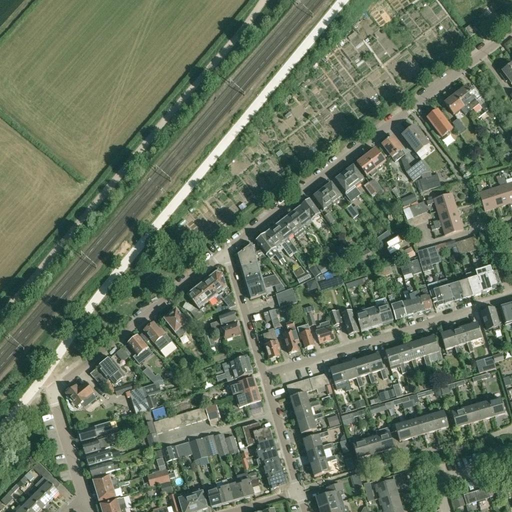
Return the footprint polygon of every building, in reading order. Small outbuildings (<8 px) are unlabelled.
[(511,65),(500,74),(506,82),(509,80),(511,84),(511,85),(511,65)] [(467,88),(457,96),(469,113),(479,105),(474,97),(467,88)] [(465,116),(469,113),(457,96),(445,105),(453,116),(461,110),(465,116)] [(493,118),(495,116),(491,110),(484,101),(479,105),(486,114),(488,112),(491,116),(492,115),(493,118)] [(437,132),(442,128),(446,134),(451,130),(447,124),(448,124),(437,110),(427,118),(437,132)] [(458,120),(452,124),(460,135),(466,131),(458,120)] [(417,154),(429,145),(415,127),(403,136),(417,154)] [(395,163),(405,155),(402,151),(403,151),(392,137),(381,145),(395,163)] [(376,150),(366,157),(378,173),(376,170),(377,169),(378,171),(379,171),(382,169),(383,167),(381,166),(385,163),(376,150)] [(503,156),(508,163),(511,160),(511,153),(510,155),(509,153),(503,156)] [(367,177),(370,174),(373,177),(378,173),(366,157),(357,164),(367,177)] [(424,175),(425,174),(417,164),(410,170),(406,157),(402,160),(406,173),(413,183),(424,175)] [(422,161),(417,164),(425,174),(431,173),(422,161)] [(482,170),(477,163),(472,167),(477,174),(482,170)] [(347,170),(344,173),(355,187),(363,180),(353,167),(349,171),(347,170)] [(336,181),(346,194),(355,187),(344,173),(341,175),(340,177),(336,181)] [(420,180),(423,193),(429,191),(441,187),(438,175),(420,180)] [(505,178),(501,179),(509,205),(511,203),(511,183),(506,185),(506,183),(506,182),(505,178)] [(374,179),(369,183),(377,194),(381,191),(382,190),(374,179)] [(500,187),(491,190),(497,208),(509,205),(501,179),(497,180),(499,185),(499,184),(500,187)] [(372,198),(377,194),(369,183),(364,187),(372,198)] [(325,188),(321,190),(332,204),(341,197),(331,184),(327,188),(325,188)] [(484,212),(497,208),(491,190),(482,193),(481,190),(482,190),(481,185),(477,187),(484,212)] [(314,198),(324,211),(332,204),(321,190),(318,192),(318,194),(314,198)] [(452,195),(435,200),(427,202),(428,206),(432,205),(432,204),(435,203),(438,213),(456,207),(452,195)] [(319,215),(310,202),(309,202),(308,201),(304,203),(305,205),(301,208),(311,221),(319,215)] [(357,202),(352,206),(351,206),(358,215),(358,214),(363,211),(357,202)] [(424,203),(418,205),(422,215),(428,213),(424,203)] [(418,205),(418,204),(413,206),(418,217),(422,215),(418,205)] [(359,216),(358,214),(358,215),(351,206),(346,210),(353,219),(359,216)] [(409,209),(409,210),(413,219),(418,217),(413,206),(412,207),(412,208),(409,209)] [(298,211),(292,215),(302,228),(311,221),(301,208),(300,207),(297,210),(298,211)] [(459,219),(456,207),(438,213),(440,222),(438,222),(437,221),(433,223),(434,226),(434,227),(459,219)] [(403,212),(407,221),(413,219),(409,210),(403,212)] [(329,214),(325,218),(330,225),(335,222),(329,214)] [(288,217),(283,220),(294,235),(298,241),(307,234),(302,228),(292,215),(289,218),(288,217)] [(445,237),(447,236),(463,231),(459,219),(434,227),(435,230),(440,229),(439,228),(442,227),(445,237)] [(279,225),(275,229),(294,255),(298,252),(288,239),(293,234),(298,241),(294,235),(283,220),(278,224),(279,225)] [(267,235),(266,235),(279,253),(283,250),(290,258),(294,255),(275,229),(270,232),(269,231),(266,233),(267,235)] [(377,239),(381,245),(392,237),(388,231),(377,239)] [(384,244),(390,255),(399,250),(399,249),(400,248),(398,245),(406,240),(402,234),(384,244)] [(258,241),(257,242),(270,260),(275,256),(280,262),(283,259),(279,253),(266,235),(261,239),(260,237),(257,240),(258,241)] [(475,238),(466,241),(470,253),(479,251),(475,238)] [(445,244),(447,250),(448,251),(457,248),(456,244),(455,244),(455,241),(445,244)] [(466,241),(456,244),(457,248),(460,256),(470,253),(466,241)] [(445,244),(436,247),(438,253),(447,250),(445,244)] [(361,245),(355,248),(358,254),(364,251),(361,245)] [(255,255),(252,246),(250,248),(248,247),(246,249),(245,251),(237,257),(238,259),(237,260),(238,263),(239,264),(241,269),(257,264),(267,261),(268,260),(260,251),(255,255)] [(439,257),(439,256),(438,253),(436,247),(427,250),(430,260),(439,257)] [(411,248),(400,253),(404,262),(415,256),(411,248)] [(360,264),(372,258),(368,250),(356,256),(360,264)] [(417,253),(420,263),(430,260),(427,250),(417,253)] [(262,267),(270,264),(267,261),(257,264),(241,269),(242,273),(242,274),(242,277),(244,278),(244,279),(260,274),(259,269),(262,268),(262,267)] [(323,274),(330,270),(325,264),(323,261),(316,266),(323,274)] [(418,261),(409,263),(412,276),(421,273),(418,261)] [(404,265),(401,266),(400,266),(402,272),(403,277),(409,275),(412,276),(409,263),(404,265)] [(317,278),(323,274),(316,266),(313,268),(316,273),(314,274),(317,278)] [(376,271),(379,279),(391,275),(393,280),(395,279),(394,278),(392,272),(391,268),(391,267),(376,271)] [(340,278),(337,268),(331,272),(334,280),(340,278)] [(496,272),(492,273),(491,268),(485,269),(492,291),(502,288),(496,272)] [(475,272),(483,294),(492,291),(485,269),(475,272)] [(215,274),(207,281),(219,296),(223,293),(222,292),(227,287),(226,282),(224,282),(222,276),(223,274),(222,271),(218,270),(216,271),(215,274)] [(296,277),(299,285),(311,279),(305,271),(303,272),(304,274),(296,277)] [(331,272),(324,275),(326,283),(327,284),(334,282),(334,280),(331,272)] [(475,272),(466,275),(473,297),(483,294),(475,272)] [(246,285),(247,289),(278,280),(275,276),(262,280),(260,274),(244,279),(244,280),(244,281),(244,284),(246,285)] [(326,283),(324,275),(318,278),(320,285),(326,283)] [(464,300),(473,297),(466,275),(466,277),(462,278),(464,282),(458,284),(464,300)] [(267,295),(265,290),(282,285),(281,284),(278,280),(247,289),(249,294),(248,295),(249,298),(250,299),(250,300),(267,295)] [(197,288),(209,302),(214,298),(215,299),(219,296),(207,281),(204,283),(202,283),(199,285),(199,287),(197,288)] [(453,281),(447,283),(454,303),(464,300),(458,284),(454,285),(453,281)] [(444,288),(440,290),(445,306),(454,303),(447,283),(443,284),(444,288)] [(428,287),(435,309),(445,306),(440,290),(439,290),(437,284),(428,287)] [(433,310),(426,285),(421,287),(424,297),(419,298),(424,313),(425,312),(426,313),(429,312),(430,311),(433,310)] [(188,296),(197,308),(200,311),(204,308),(203,307),(209,302),(197,288),(196,288),(193,290),(193,292),(188,296)] [(413,292),(411,288),(407,289),(408,292),(415,315),(417,315),(419,315),(422,314),(422,313),(424,313),(419,298),(415,299),(413,292)] [(292,289),(288,291),(280,294),(282,300),(294,296),(292,289)] [(406,302),(402,303),(406,318),(407,318),(408,319),(411,318),(412,316),(415,315),(408,292),(404,294),(406,302)] [(282,300),(284,308),(289,306),(288,306),(297,303),(294,296),(282,300)] [(396,321),(406,318),(402,303),(396,305),(395,300),(394,300),(393,296),(389,297),(396,321)] [(223,301),(230,309),(236,306),(228,297),(223,301)] [(375,302),(376,305),(382,325),(383,325),(384,326),(388,325),(388,324),(389,324),(389,323),(393,321),(387,301),(386,299),(375,302)] [(299,311),(297,303),(288,306),(289,306),(291,314),(299,311)] [(372,310),(366,312),(371,328),(372,328),(373,329),(374,329),(377,328),(378,327),(378,326),(382,325),(376,305),(371,306),(372,310)] [(505,326),(511,324),(511,306),(511,305),(509,305),(506,306),(505,307),(500,309),(505,326)] [(303,310),(308,325),(309,328),(316,326),(313,315),(316,314),(313,306),(303,310)] [(203,316),(200,311),(197,308),(191,313),(197,321),(199,320),(200,322),(206,320),(203,316)] [(494,333),(501,330),(494,309),(482,313),(487,331),(493,329),(494,333)] [(186,334),(181,328),(187,324),(186,323),(190,320),(185,314),(181,317),(176,311),(175,311),(174,310),(172,311),(170,312),(170,314),(170,316),(165,320),(180,339),(186,334)] [(271,321),(274,329),(274,330),(281,328),(276,310),(269,312),(271,321)] [(338,311),(331,313),(335,326),(342,323),(338,311)] [(214,329),(215,328),(236,321),(233,312),(219,317),(220,322),(211,325),(212,327),(213,327),(214,329)] [(354,318),(352,312),(342,315),(348,336),(349,336),(350,337),(353,336),(354,334),(359,333),(355,318),(354,318)] [(367,329),(371,328),(366,312),(356,315),(361,332),(361,331),(362,332),(363,332),(367,331),(367,330),(368,330),(367,329)] [(299,344),(296,332),(293,321),(286,324),(289,334),(283,335),(289,354),(299,351),(297,345),(299,344)] [(333,325),(331,321),(329,322),(320,325),(320,327),(316,329),(318,332),(315,333),(319,345),(335,340),(330,326),(333,325)] [(196,327),(197,328),(196,328),(199,331),(204,327),(201,323),(196,327)] [(146,344),(151,340),(160,351),(171,341),(161,329),(160,330),(154,324),(149,327),(147,327),(145,329),(145,331),(144,332),(140,336),(146,344)] [(241,336),(240,334),(242,333),(241,330),(239,330),(237,324),(221,329),(225,341),(241,336)] [(477,324),(465,328),(470,343),(471,343),(482,339),(477,324)] [(315,347),(309,328),(308,325),(297,329),(301,341),(302,340),(305,349),(315,347)] [(196,338),(201,335),(201,334),(199,331),(196,328),(192,332),(196,338)] [(465,328),(454,331),(459,346),(467,344),(470,353),(474,352),(471,343),(470,343),(465,328)] [(280,349),(274,330),(274,329),(268,331),(268,333),(263,335),(265,345),(264,345),(269,361),(280,357),(278,350),(280,349)] [(441,335),(446,351),(455,348),(458,357),(462,356),(459,346),(454,331),(441,335)] [(210,332),(203,334),(207,348),(215,345),(210,332)] [(144,343),(143,344),(137,337),(134,340),(132,339),(129,342),(129,344),(128,345),(138,357),(148,349),(144,343)] [(434,338),(422,342),(427,357),(428,356),(436,354),(439,363),(443,362),(440,352),(439,352),(434,338)] [(422,342),(410,345),(415,361),(416,360),(424,358),(427,367),(431,366),(428,356),(427,357),(422,342)] [(170,359),(181,350),(175,343),(164,352),(170,359)] [(410,345),(398,349),(403,364),(404,364),(405,367),(413,364),(415,371),(419,370),(416,360),(415,361),(410,345)] [(398,349),(385,353),(390,368),(400,365),(403,375),(407,373),(405,367),(404,364),(403,364),(398,349)] [(124,352),(116,360),(126,370),(134,362),(124,352)] [(379,355),(366,359),(371,374),(373,374),(380,371),(383,381),(387,379),(384,370),(379,355)] [(502,355),(493,357),(494,363),(495,363),(504,361),(502,355)] [(232,368),(224,370),(215,373),(216,378),(250,366),(249,363),(250,362),(249,358),(247,357),(230,363),(232,368)] [(496,369),(495,363),(494,363),(493,357),(486,359),(488,367),(481,369),(483,373),(496,369)] [(121,381),(121,380),(125,377),(111,358),(98,368),(108,380),(109,379),(114,385),(116,385),(121,381)] [(366,359),(354,363),(359,378),(361,377),(368,375),(371,384),(375,383),(373,374),(371,374),(366,359)] [(185,367),(190,373),(197,367),(192,361),(185,367)] [(354,363),(342,367),(347,382),(349,381),(356,379),(359,388),(363,387),(361,377),(359,378),(354,363)] [(234,376),(235,381),(252,375),(252,374),(253,373),(252,369),(251,369),(250,366),(216,378),(217,382),(227,379),(234,376)] [(352,391),(349,381),(347,382),(342,367),(330,370),(335,386),(344,383),(347,392),(352,391)] [(98,369),(91,375),(101,387),(108,381),(98,369)] [(325,387),(330,386),(326,375),(320,376),(324,388),(325,387)] [(320,376),(315,378),(318,390),(324,388),(320,376)] [(483,384),(482,381),(480,376),(472,379),(474,383),(477,382),(478,385),(483,384)] [(315,378),(309,380),(313,391),(318,390),(315,378)] [(242,395),(242,396),(258,391),(254,379),(239,384),(235,385),(237,391),(224,395),(226,400),(236,397),(242,395)] [(307,393),(313,391),(309,380),(304,381),(307,393)] [(301,395),(306,394),(307,393),(304,381),(298,383),(301,395)] [(298,383),(292,385),(296,397),(301,395),(298,383)] [(67,395),(66,395),(77,408),(81,404),(85,409),(96,400),(91,395),(93,393),(85,384),(79,389),(77,387),(72,391),(70,390),(67,393),(67,395)] [(134,384),(123,388),(115,390),(116,396),(136,390),(134,384)] [(287,386),(290,398),(296,397),(292,385),(287,386)] [(393,387),(397,399),(403,397),(399,385),(393,387)] [(144,388),(142,389),(145,398),(153,396),(150,386),(144,388)] [(137,391),(127,394),(129,398),(130,398),(130,399),(135,415),(142,413),(150,411),(146,399),(145,399),(145,398),(142,389),(137,391)] [(239,409),(246,407),(261,402),(258,391),(242,396),(242,395),(236,397),(239,409)] [(379,394),(381,402),(390,399),(388,392),(379,394)] [(296,397),(290,398),(294,411),(309,406),(309,405),(306,394),(301,395),(296,397)] [(154,397),(146,399),(150,411),(150,410),(158,408),(158,407),(154,397)] [(501,399),(488,403),(493,418),(505,415),(501,399)] [(364,400),(355,403),(357,410),(366,407),(364,400)] [(294,411),(298,422),(313,418),(313,417),(310,409),(320,406),(319,402),(309,405),(309,406),(294,411)] [(488,403),(476,407),(480,422),(493,418),(488,403)] [(216,405),(205,409),(209,420),(208,420),(209,422),(220,419),(216,405)] [(379,406),(369,409),(371,416),(380,413),(379,406)] [(476,407),(464,410),(468,425),(480,422),(476,407)] [(152,412),(155,421),(167,418),(164,408),(152,412)] [(205,408),(199,410),(203,421),(208,420),(209,420),(205,409),(205,408)] [(257,417),(268,416),(267,409),(256,411),(257,417)] [(203,421),(199,410),(194,411),(197,423),(203,421)] [(464,410),(452,414),(451,414),(456,429),(468,425),(464,410)] [(191,425),(197,423),(194,411),(188,413),(191,425)] [(444,412),(431,416),(436,432),(449,428),(444,412)] [(186,426),(191,425),(188,413),(182,415),(186,426)] [(322,414),(313,417),(313,418),(298,422),(301,435),(317,430),(314,421),(324,418),(322,414)] [(353,414),(345,416),(341,417),(344,427),(355,423),(353,414)] [(180,428),(186,426),(182,415),(176,417),(180,428)] [(330,428),(340,425),(337,416),(327,419),(330,428)] [(431,416),(419,420),(424,435),(436,432),(431,416)] [(174,430),(180,428),(176,417),(171,418),(174,430)] [(168,431),(174,430),(171,418),(165,420),(168,431)] [(163,433),(168,431),(165,420),(159,422),(163,433)] [(419,420),(407,423),(412,439),(424,435),(419,420)] [(148,436),(157,434),(154,423),(153,424),(152,422),(144,425),(146,431),(148,436)] [(159,422),(154,423),(157,434),(157,435),(163,433),(159,422)] [(96,433),(103,431),(104,433),(113,430),(110,423),(78,432),(79,436),(78,437),(80,441),(81,441),(81,442),(97,438),(96,433)] [(400,442),(412,439),(407,423),(395,426),(400,442)] [(248,448),(257,445),(273,440),(271,433),(270,433),(268,429),(262,431),(259,424),(242,429),(248,448)] [(394,449),(390,434),(389,430),(386,429),(381,430),(380,433),(376,434),(377,437),(382,453),(394,449)] [(303,441),(307,453),(322,448),(322,447),(320,439),(329,436),(328,432),(318,435),(319,436),(303,441)] [(160,444),(157,435),(157,434),(148,436),(146,437),(150,448),(160,445),(160,444)] [(223,435),(214,438),(220,458),(229,455),(223,435)] [(203,440),(208,458),(219,455),(219,458),(220,458),(214,438),(213,436),(203,440)] [(230,456),(238,454),(234,437),(225,439),(230,456)] [(377,437),(365,441),(370,456),(382,453),(377,437)] [(85,455),(110,448),(107,439),(83,446),(84,449),(83,450),(84,454),(85,454),(85,455)] [(195,462),(208,458),(203,440),(190,444),(195,462)] [(255,452),(256,456),(260,455),(275,451),(274,448),(275,447),(275,446),(273,440),(257,445),(259,451),(255,452)] [(346,441),(339,443),(342,449),(348,447),(346,441)] [(357,460),(370,456),(365,441),(353,444),(357,460)] [(179,459),(192,456),(189,443),(176,447),(179,459)] [(307,453),(310,465),(326,460),(326,459),(323,451),(333,449),(331,444),(322,447),(322,448),(307,453)] [(176,447),(163,451),(166,463),(179,459),(179,460),(179,459),(176,447)] [(121,458),(121,457),(119,452),(108,455),(107,451),(86,457),(87,460),(86,460),(88,466),(89,466),(89,467),(121,458)] [(154,453),(155,460),(156,460),(163,458),(161,451),(154,453)] [(262,459),(263,465),(279,460),(278,456),(278,455),(277,455),(276,455),(275,451),(260,455),(256,456),(257,461),(262,459)] [(335,456),(326,459),(326,460),(310,465),(314,477),(330,473),(327,463),(336,461),(335,456)] [(163,459),(156,461),(157,462),(159,468),(164,466),(165,466),(163,459)] [(244,471),(247,470),(249,469),(246,460),(246,459),(243,460),(241,461),(244,471)] [(282,468),(279,460),(263,465),(267,476),(273,475),(274,477),(282,475),(281,470),(281,469),(282,469),(282,468)] [(92,478),(113,472),(120,470),(121,470),(119,465),(113,467),(112,462),(90,469),(90,471),(89,472),(90,474),(91,475),(92,478)] [(155,474),(147,476),(150,488),(158,486),(171,482),(170,480),(169,475),(167,471),(166,471),(155,474)] [(42,476),(45,479),(44,479),(48,482),(39,491),(50,502),(59,493),(55,490),(60,485),(49,474),(48,475),(46,473),(42,476)] [(250,482),(252,481),(250,475),(248,476),(248,474),(237,477),(238,483),(243,500),(249,498),(250,498),(250,497),(250,496),(254,495),(252,489),(251,485),(250,482)] [(116,480),(111,482),(109,475),(93,480),(93,481),(92,482),(93,486),(95,487),(96,492),(118,485),(116,480)] [(283,477),(282,475),(274,477),(273,475),(267,476),(271,490),(272,490),(272,491),(273,491),(277,490),(277,489),(278,489),(278,488),(286,486),(285,485),(286,484),(286,483),(285,478),(284,477),(283,477)] [(359,475),(347,478),(348,481),(349,483),(351,486),(354,487),(359,488),(362,487),(359,475)] [(257,480),(250,482),(251,485),(252,489),(259,487),(257,480)] [(378,492),(380,499),(398,494),(394,480),(374,486),(376,493),(378,492)] [(226,481),(216,484),(222,506),(230,504),(230,503),(232,502),(232,501),(226,481)] [(226,481),(232,501),(237,500),(237,501),(238,501),(243,500),(238,483),(228,486),(226,481)] [(116,498),(115,498),(113,491),(129,486),(128,482),(118,485),(96,492),(98,497),(97,498),(98,502),(100,502),(100,503),(116,498)] [(160,486),(163,495),(165,494),(166,497),(174,495),(170,483),(160,486)] [(216,484),(217,490),(207,493),(211,508),(216,506),(218,507),(219,507),(222,506),(216,484)] [(16,485),(11,490),(11,491),(14,493),(19,488),(17,486),(16,485)] [(316,498),(319,509),(338,504),(336,498),(344,496),(341,485),(327,489),(329,495),(316,498)] [(263,486),(256,488),(257,495),(264,493),(263,486)] [(478,502),(490,498),(487,489),(475,493),(478,502)] [(39,491),(31,500),(42,510),(50,502),(39,491)] [(198,494),(191,496),(195,511),(201,511),(202,511),(207,509),(202,491),(197,493),(198,494)] [(467,505),(478,502),(475,493),(462,496),(464,502),(464,501),(465,501),(467,505)] [(8,494),(1,502),(6,507),(13,499),(10,497),(8,494)] [(382,506),(383,511),(386,511),(402,507),(398,494),(380,499),(378,499),(380,506),(382,506)] [(169,497),(172,508),(179,506),(176,495),(169,497)] [(195,511),(191,496),(184,498),(184,497),(179,498),(182,511),(195,511)] [(465,505),(464,501),(464,502),(462,496),(452,500),(454,508),(465,505)] [(103,511),(102,511),(117,511),(127,509),(124,499),(121,499),(101,505),(101,506),(100,508),(101,511),(103,511)] [(31,500),(22,508),(26,511),(39,511),(42,510),(31,500)]
